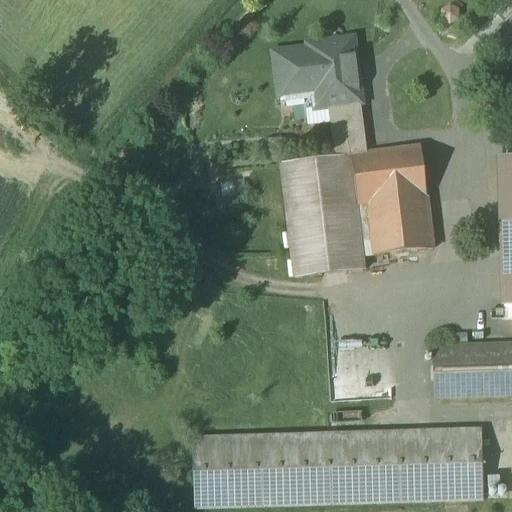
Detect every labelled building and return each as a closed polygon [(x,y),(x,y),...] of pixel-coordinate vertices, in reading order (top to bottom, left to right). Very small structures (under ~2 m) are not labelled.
[(329,108),(361,104),(353,42),(310,47),(310,51),(276,55),(280,98),(315,93),(318,110),(329,108)] [(511,86),(489,88),(490,114),(511,113),(511,86)] [(361,104),(329,108),(335,159),(283,166),(295,281),(364,272),(362,260),(434,252),(422,149),(367,155),(361,104)] [(511,165),(497,165),(500,313),(511,312),(511,165)] [(511,345),(436,347),(437,398),(511,396),(511,345)] [(482,435),(193,443),(195,511),(392,511),(484,510),(482,435)]
